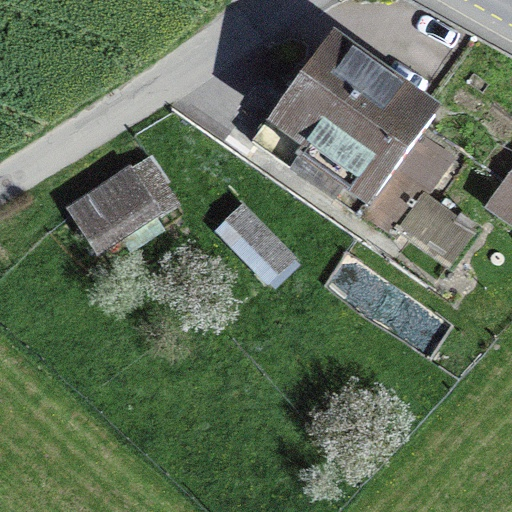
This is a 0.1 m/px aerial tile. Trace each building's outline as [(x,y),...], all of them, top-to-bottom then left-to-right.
[(332,45),(258,144),(300,175),(316,153),(373,195),(359,213),(390,235),(461,140),(332,45)] [(153,165),(74,210),(94,243),(172,198),(153,165)] [(511,178),(493,210),(511,221),(511,178)] [(453,264),(478,230),(424,191),(400,224),(453,264)] [(216,226),(271,285),(301,258),(246,198),(216,226)]
